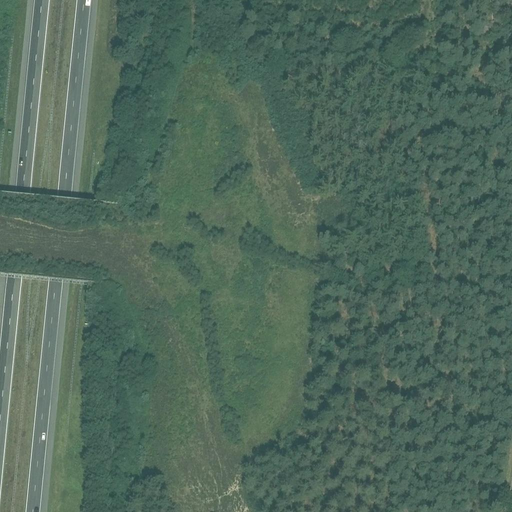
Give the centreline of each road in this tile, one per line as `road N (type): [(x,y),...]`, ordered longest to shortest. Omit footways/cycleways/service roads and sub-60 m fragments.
road 1 (motorway): [(32,511),(83,0)]
road 2 (motorway): [(41,0),(0,419)]
